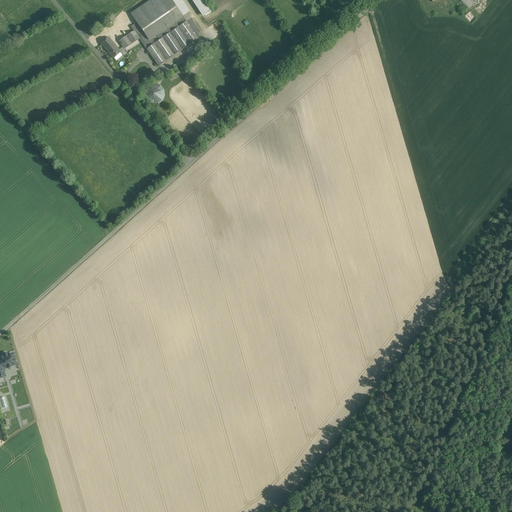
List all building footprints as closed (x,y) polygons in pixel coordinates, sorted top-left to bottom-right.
[(171,0),(170,0),(137,23),(151,43),(185,20),(183,17),(171,0)] [(211,12),(203,0),(194,0),(205,16),(211,12)] [(477,0),(459,0),(468,9),(477,0)] [(496,1),(477,19),(485,27),(492,20),(489,17),(498,9),(501,6),(496,1)] [(498,9),(489,17),(492,20),(494,23),(503,14),(498,9)] [(202,36),(187,14),(183,17),(185,20),(198,39),(202,36)] [(185,20),(151,43),(137,23),(131,27),(135,32),(139,39),(145,47),(158,66),(198,39),(185,20)] [(25,34),(23,31),(23,32),(20,28),(16,30),(20,37),(25,34)] [(120,50),(109,38),(101,44),(113,59),(121,52),(139,39),(135,32),(120,42),(123,48),(120,50)] [(155,85),(150,85),(146,89),(144,94),(145,99),(148,103),(153,105),(158,104),(162,101),(164,96),(164,91),(160,87),(155,85)] [(13,354),(8,355),(8,353),(2,355),(2,356),(0,356),(0,379),(6,378),(3,369),(6,368),(7,369),(11,368),(11,367),(16,365),(13,354)]
